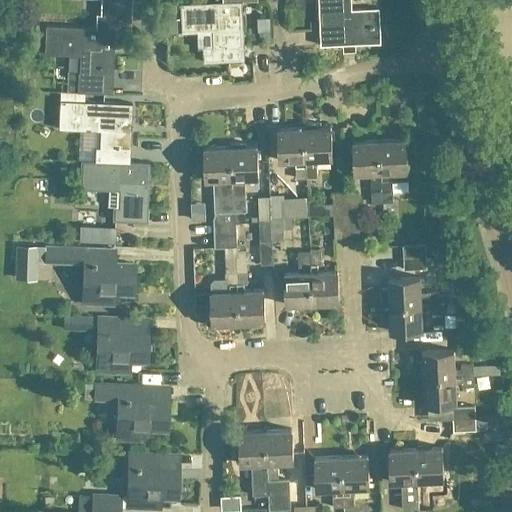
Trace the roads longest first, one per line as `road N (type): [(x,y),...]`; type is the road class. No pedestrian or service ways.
road 1 (residential): [(213,362),(194,355),(186,339),(178,102)]
road 2 (residential): [(178,102),(275,94),(445,54)]
road 3 (residential): [(213,362),(375,355),(379,445)]
road 4 (unclassified): [(511,287),(445,54)]
road 5 (residential): [(210,511),(213,362)]
